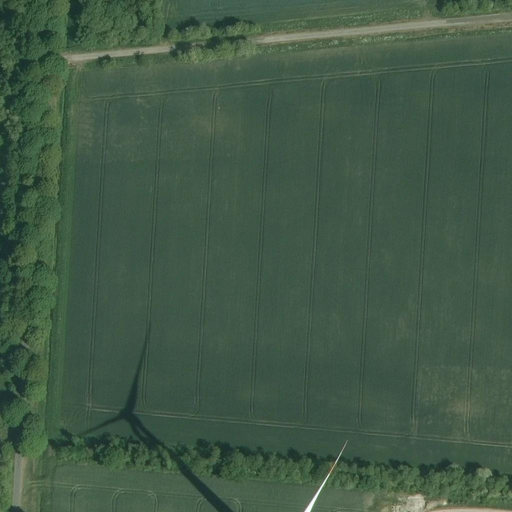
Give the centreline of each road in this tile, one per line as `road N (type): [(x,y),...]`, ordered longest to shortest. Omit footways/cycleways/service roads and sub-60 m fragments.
road 1 (unclassified): [(511,14),(43,57)]
road 2 (track): [(43,57),(15,511)]
